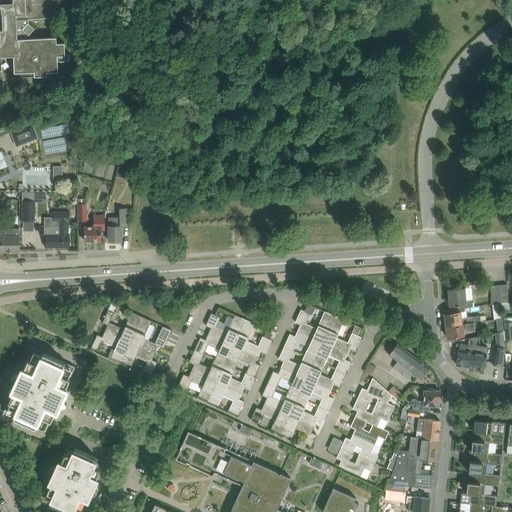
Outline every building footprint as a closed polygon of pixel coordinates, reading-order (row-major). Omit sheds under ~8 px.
[(29,23),(28,19),(55,17),(55,12),(63,11),(62,4),(70,4),(70,0),(10,0),(10,2),(0,2),(0,69),(2,70),(1,57),(13,56),(14,72),(34,71),(34,76),(47,76),(47,72),(58,71),(57,60),(69,59),(69,54),(65,54),(64,42),(57,43),(56,36),(29,38),(29,34),(34,28),(29,23)] [(33,123),(11,131),(16,146),(38,138),(33,123)] [(42,127),(45,153),(69,150),(67,133),(69,133),(68,124),(42,127)] [(63,166),(53,166),(53,180),(63,179),(63,166)] [(120,168),(118,175),(126,176),(128,170),(120,168)] [(22,192),(22,220),(35,220),(35,200),(34,200),(34,192),(22,192)] [(87,203),(85,203),(78,203),(77,203),(77,220),(87,220),(87,203)] [(119,217),(113,217),(109,217),(109,240),(122,240),(122,226),(128,226),(128,208),(119,208),(119,217)] [(70,234),(69,234),(69,221),(70,221),(70,211),(54,211),(54,221),(54,224),(45,224),(45,234),(46,234),(46,237),(46,247),(70,247),(70,234)] [(105,229),(104,219),(104,215),(94,215),(94,226),(85,226),(85,241),(101,240),(101,229),(105,229)] [(0,251),(20,251),(20,235),(19,228),(7,228),(5,229),(0,229),(0,251)] [(499,285),(500,302),(509,301),(507,284),(499,285)] [(491,285),(492,303),(500,302),(499,285),(491,285)] [(473,306),(473,299),(466,300),(465,287),(449,289),(450,305),(458,305),(458,309),(473,306)] [(310,313),(305,311),(301,309),(299,313),(308,317),(310,313)] [(108,310),(105,317),(111,320),(114,312),(108,310)] [(130,342),(142,316),(132,311),(124,328),(109,322),(105,330),(130,342)] [(323,341),(335,315),(325,311),(317,328),(302,321),(298,330),(323,341)] [(221,316),(215,314),(212,312),(210,317),(219,321),(221,316)] [(445,314),(446,325),(481,321),(481,315),(461,317),(461,312),(454,312),(445,314)] [(212,324),(208,333),(233,345),(245,319),(235,314),(227,331),(212,324)] [(337,337),(345,320),(335,315),(323,341),(348,353),(352,344),(337,337)] [(142,316),(130,342),(155,353),(159,344),(162,346),(164,340),(167,341),(172,330),(163,325),(155,343),(144,338),(152,320),(142,316)] [(247,340),(255,323),(245,319),(233,345),(258,356),(262,347),(247,340)] [(481,321),(446,325),(448,337),(458,336),(464,335),(463,329),(482,326),(481,321)] [(264,336),(269,338),(272,331),(268,329),(264,336)] [(130,342),(105,330),(102,336),(101,339),(102,340),(116,346),(112,356),(122,360),(130,342)] [(298,330),(295,336),(294,339),(309,346),(305,355),(314,360),(323,341),(298,330)] [(361,336),(358,335),(352,332),(350,336),(360,341),(361,336)] [(215,358),(225,363),(233,345),(208,333),(204,342),(219,349),(215,358)] [(261,340),(270,344),(272,340),(269,338),(264,336),(263,336),(261,340)] [(101,342),(95,339),(91,347),(97,349),(101,342)] [(344,362),(345,359),(348,353),(323,341),(314,360),(324,364),(329,355),(344,362)] [(122,360),(132,365),(136,355),(151,362),(155,353),(130,342),(122,360)] [(284,346),(294,350),(295,346),(286,342),(284,346)] [(430,367),(397,343),(389,354),(398,361),(393,367),(408,379),(412,374),(414,376),(416,374),(422,378),(430,367)] [(456,364),(467,366),(469,357),(474,358),(476,346),(475,346),(470,345),(460,343),(456,364)] [(197,345),(195,349),(204,353),(206,349),(197,345)] [(225,363),(235,367),(239,358),(254,365),(258,356),(233,345),(225,363)] [(292,354),(294,350),(284,346),(283,350),(292,354)] [(487,348),(479,346),(476,346),(474,358),(469,357),(467,366),(484,369),(486,359),(487,353),(486,353),(487,348)] [(502,366),(505,348),(496,346),(493,364),(502,366)] [(204,353),(195,349),(193,353),(202,357),(204,353)] [(59,405),(64,394),(61,393),(73,367),(34,350),(6,411),(45,428),(56,403),(59,405)] [(285,358),(281,366),(306,378),(314,360),(305,355),(300,365),(285,358)] [(217,381),(225,363),(215,358),(211,368),(196,361),(192,370),(217,381)] [(306,378),(331,389),(335,380),(320,373),(324,364),(314,360),(306,378)] [(225,363),(217,381),(242,393),(246,384),(231,377),(235,367),(225,363)] [(369,363),(364,371),(371,375),(376,367),(369,363)] [(335,369),(345,373),(346,369),(337,365),(335,369)] [(144,366),(143,370),(152,374),(154,370),(144,366)] [(306,378),(281,366),(277,375),(292,382),(288,392),(298,396),(306,378)] [(248,369),(246,372),(255,377),(257,373),(248,369)] [(343,377),(345,373),(335,369),(334,373),(343,377)] [(198,395),(208,400),(217,381),(192,370),(188,379),(203,386),(198,395)] [(253,381),(255,377),(246,372),(244,376),(253,381)] [(362,387),(358,398),(369,403),(372,396),(378,398),(375,406),(391,413),(395,405),(388,402),(392,394),(373,377),(367,390),(362,387)] [(269,378),(268,382),(277,387),(279,383),(269,378)] [(306,378),(298,396),(308,401),(312,391),(327,398),(331,389),(306,378)] [(217,381),(208,400),(218,404),(223,395),(238,402),(242,393),(217,381)] [(178,386),(187,390),(189,386),(180,382),(178,386)] [(275,391),(277,387),(268,382),(266,386),(275,391)] [(393,386),(389,391),(398,399),(402,394),(393,386)] [(413,408),(430,411),(430,406),(431,405),(439,405),(439,399),(440,399),(440,390),(429,387),(429,390),(424,390),(424,400),(418,400),(416,398),(413,398),(411,400),(411,403),(413,406),(413,408)] [(268,394),(267,397),(264,403),(289,414),(298,396),(288,392),(284,401),(268,394)] [(315,426),(317,420),(319,417),(304,410),(308,401),(298,396),(289,414),(315,426)] [(355,416),(384,428),(388,421),(391,413),(375,406),(372,413),(366,410),(369,403),(358,398),(353,408),(358,410),(355,416)] [(321,402),(319,406),(328,410),(330,406),(321,402)] [(264,403),(262,409),(260,412),(275,419),(271,428),(281,433),(289,414),(264,403)] [(238,414),(240,409),(231,405),(229,409),(238,414)] [(326,414),(328,410),(319,406),(317,410),(326,414)] [(289,414),(281,433),(291,437),(295,428),(310,435),(315,426),(289,414)] [(251,419),(260,423),(262,419),(253,415),(251,419)] [(351,426),(356,428),(353,434),(375,444),(379,436),(384,438),(385,439),(389,431),(384,428),(355,416),(351,426)] [(438,439),(439,430),(440,420),(425,418),(424,419),(418,418),(416,436),(438,439)] [(472,439),(472,440),(504,443),(505,433),(506,422),(492,421),(492,420),(475,418),(473,430),(478,431),(477,440),(472,439)] [(239,430),(247,434),(250,428),(242,424),(239,430)] [(286,511),(277,508),(291,477),(280,472),(280,474),(277,472),(277,471),(191,432),(188,430),(175,458),(186,463),(187,462),(190,463),(189,465),(213,475),(213,476),(214,474),(215,472),(226,477),(230,479),(242,484),(240,491),(239,491),(238,494),(229,511),(286,511)] [(341,447),(352,452),(356,445),(362,448),(359,455),(375,462),(378,455),(372,452),(375,444),(353,434),(351,439),(346,437),(341,447)] [(438,439),(416,436),(416,437),(415,451),(411,451),(411,456),(414,456),(414,458),(417,458),(417,460),(422,461),(422,459),(436,460),(436,459),(436,456),(438,439)] [(311,447),(313,443),(304,438),(302,443),(311,447)] [(494,464),(501,464),(502,453),(488,452),(489,442),(503,444),(504,443),(472,440),(471,451),(476,451),(475,461),(494,463),(494,464)] [(69,445),(45,498),(75,511),(77,511),(87,491),(90,493),(95,483),(92,482),(101,460),(69,445)] [(375,462),(359,455),(355,463),(349,460),(352,452),(341,447),(336,458),(341,460),(339,465),(361,475),(364,467),(371,470),(375,462)] [(400,450),(398,455),(393,470),(394,471),(386,488),(405,490),(405,485),(431,487),(433,474),(428,474),(421,473),(421,468),(422,461),(417,460),(417,458),(414,458),(414,456),(411,456),(411,451),(400,450)] [(387,468),(393,470),(398,455),(396,455),(397,453),(396,453),(394,452),(391,459),(390,458),(390,460),(391,460),(387,468)] [(318,467),(320,461),(312,457),(309,463),(318,467)] [(499,485),(500,474),(493,474),(494,464),(494,463),(475,461),(470,460),(470,461),(469,472),(472,472),(474,472),(472,482),(485,483),(485,484),(492,485),(499,485)] [(498,495),(491,494),(492,485),(485,484),(485,483),(472,482),(468,481),(466,493),(471,493),(470,503),(469,502),(469,503),(481,504),(496,506),(496,505),(498,495)] [(356,497),(333,487),(322,511),(324,511),(349,511),(350,511),(352,511),(354,511),(359,503),(354,501),(356,497)] [(404,498),(405,490),(386,488),(382,496),(404,498)] [(415,502),(414,511),(413,511),(412,511),(427,511),(429,497),(419,496),(415,495),(415,496),(407,495),(406,501),(415,502)] [(480,511),(481,504),(469,503),(471,503),(469,511),(480,511)]
